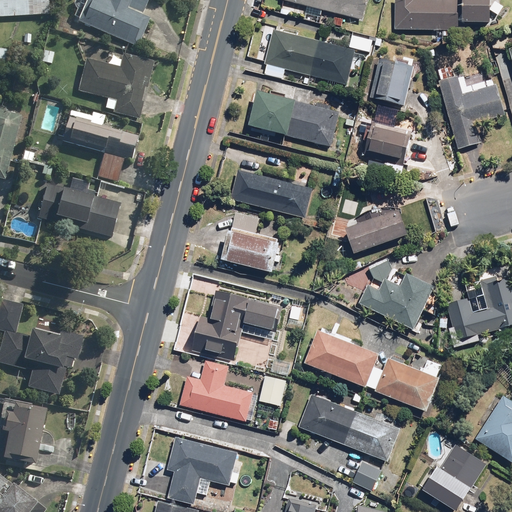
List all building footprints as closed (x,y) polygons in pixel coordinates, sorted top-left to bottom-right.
[(0,0),(0,16),(51,14),(50,0),(0,0)] [(89,0),(80,21),(139,47),(152,18),(145,14),(150,0),(112,0),(111,0),(89,0)] [(283,0),(283,1),(307,7),(304,19),(320,23),(323,10),(362,20),(367,0),(283,0)] [(492,0),(396,0),(396,29),(434,30),(434,40),(451,40),(451,31),(467,31),(467,22),(492,23),(492,0)] [(357,50),(300,36),(275,29),(267,62),(264,73),(284,78),(287,69),(348,85),(357,50)] [(34,34),(24,32),(22,44),(32,46),(34,34)] [(355,35),(351,47),(372,52),(375,40),(355,35)] [(10,44),(0,42),(0,62),(7,63),(10,44)] [(56,52),(45,51),(42,67),(53,69),(56,52)] [(142,119),(157,61),(126,53),(122,68),(89,59),(80,91),(110,98),(106,110),(142,119)] [(402,60),(380,55),(370,97),(403,105),(414,59),(403,56),(402,60)] [(498,84),(463,93),(459,76),(441,81),(458,147),(483,141),(478,122),(506,115),(498,84)] [(298,101),(298,100),(259,90),(251,125),(289,134),(288,136),(332,147),(341,112),(298,101)] [(66,138),(65,141),(106,153),(100,177),(119,182),(126,158),(134,160),(141,135),(105,125),(107,116),(95,112),(94,116),(65,108),(57,135),(66,138)] [(0,178),(7,180),(24,116),(0,109),(0,178)] [(414,132),(373,122),(365,156),(405,166),(414,132)] [(307,217),(314,189),(239,170),(232,197),(307,217)] [(89,231),(114,237),(123,203),(50,184),(41,218),(59,223),(60,217),(91,225),(89,231)] [(357,252),(410,234),(402,209),(348,227),(357,252)] [(260,218),(238,213),(234,227),(257,233),(260,218)] [(283,242),(231,230),(224,259),(275,271),(283,242)] [(511,326),(511,278),(509,265),(479,272),(481,279),(466,283),(469,299),(448,305),(456,340),(511,326)] [(410,273),(403,287),(386,279),(381,290),(368,284),(359,302),(417,330),(438,287),(410,273)] [(283,306),(218,288),(209,317),(201,315),(190,353),(235,366),(244,332),(273,340),(283,306)] [(0,330),(7,332),(0,357),(0,362),(34,371),(30,387),(62,395),(69,368),(73,369),(76,359),(80,360),(86,336),(63,330),(61,336),(35,330),(33,337),(18,333),(25,308),(0,301),(0,330)] [(302,306),(292,305),(290,319),(300,321),(302,306)] [(320,329),(307,362),(369,387),(382,354),(320,329)] [(293,362),(275,357),(271,370),(289,375),(293,362)] [(422,371),(389,358),(377,391),(428,411),(445,366),(426,358),(422,371)] [(205,360),(201,378),(188,375),(181,405),(253,422),(259,391),(228,384),(232,367),(205,360)] [(289,379),(266,374),(260,401),(283,406),(289,379)] [(335,394),(316,387),(300,427),(390,461),(402,428),(396,426),(398,419),(375,410),(373,417),(332,401),(335,394)] [(511,397),(506,394),(477,439),(511,461),(511,397)] [(8,411),(4,430),(11,431),(6,457),(38,464),(49,409),(17,403),(16,412),(8,411)] [(247,451),(176,438),(171,468),(176,469),(170,501),(195,506),(197,494),(210,496),(213,481),(240,486),(247,451)] [(444,469),(438,466),(424,489),(459,510),(487,465),(458,447),(444,469)] [(383,469),(363,460),(354,482),(373,491),(383,469)] [(14,484),(0,473),(0,511),(31,511),(40,502),(15,483),(14,484)] [(285,511),(320,511),(322,505),(288,498),(285,511)] [(206,511),(207,510),(158,501),(156,511),(206,511)]
